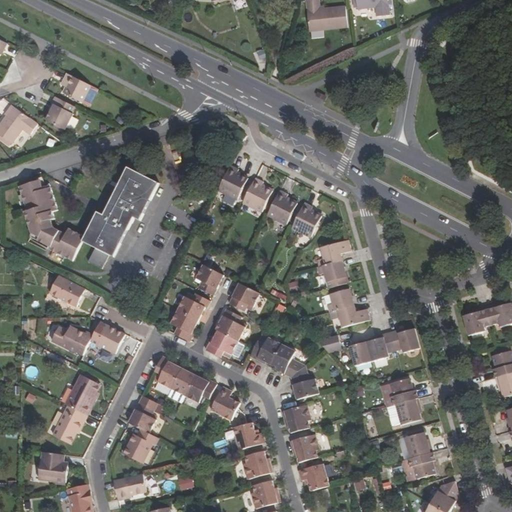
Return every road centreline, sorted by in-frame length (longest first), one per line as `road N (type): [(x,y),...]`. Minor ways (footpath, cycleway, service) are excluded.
road 1 (residential): [(431,294),(492,504)]
road 2 (residential): [(192,358),(265,395),(298,511)]
road 3 (residential): [(187,117),(0,176)]
road 4 (secondary): [(27,0),(200,87)]
road 5 (residential): [(109,511),(97,459),(158,341)]
road 6 (residential): [(398,153),(417,46),(436,21),(472,0)]
road 7 (secondary): [(369,147),(215,69)]
road 8 (secondary): [(215,69),(71,0)]
road 9 (residential): [(252,115),(264,146),(357,193),(367,186)]
road 10 (residential): [(370,188),(366,212),(392,290),(402,298),(431,294)]
road 11 (secondary): [(370,188),(495,252)]
road 12 (secondary): [(511,211),(398,153)]
